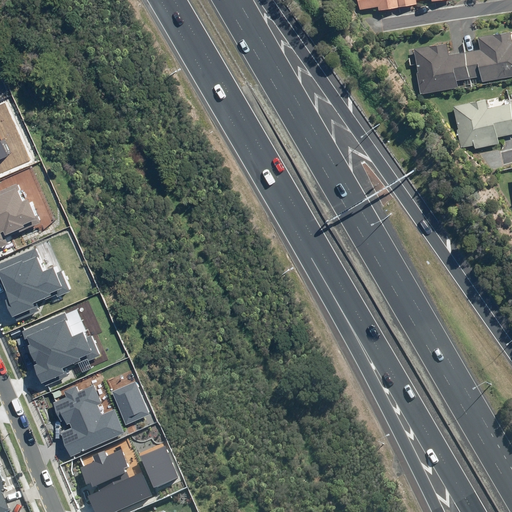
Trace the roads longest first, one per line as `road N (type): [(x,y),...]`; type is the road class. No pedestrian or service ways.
road 1 (motorway): [(239,0),(511,488)]
road 2 (motorway): [(257,0),(511,345)]
road 3 (motorway): [(471,511),(315,256)]
road 4 (motorway): [(315,256),(165,0)]
road 5 (motorway): [(435,511),(315,256)]
road 6 (residential): [(370,27),(511,4)]
road 7 (residential): [(52,511),(0,382)]
